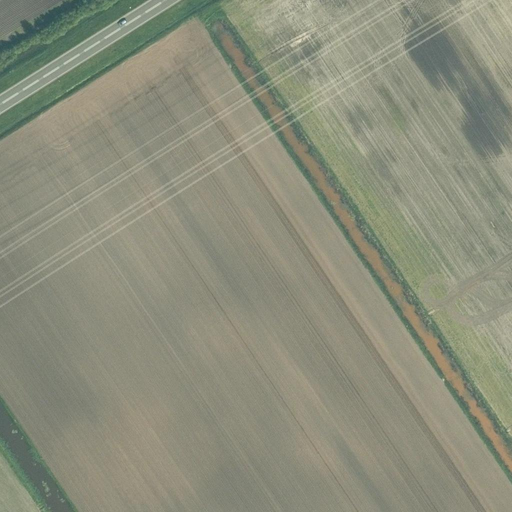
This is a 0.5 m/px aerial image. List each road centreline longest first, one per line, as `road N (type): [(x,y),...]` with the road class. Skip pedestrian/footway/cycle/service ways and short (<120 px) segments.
road 1 (trunk): [(0,144),(301,0)]
road 2 (trunk): [(0,102),(159,0)]
